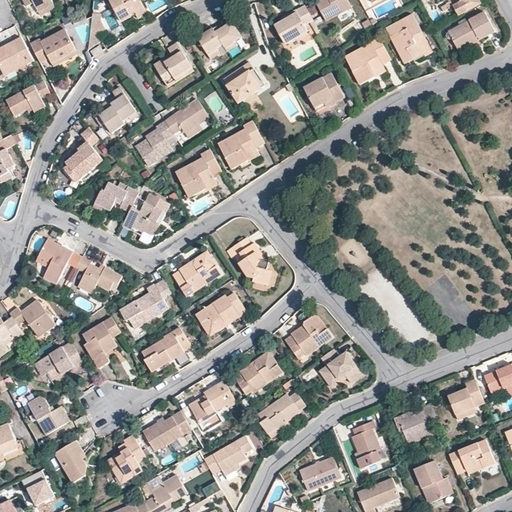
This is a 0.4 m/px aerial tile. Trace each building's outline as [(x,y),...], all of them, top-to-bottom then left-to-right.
[(55,4),(53,0),(52,0),(24,0),(28,7),(35,4),(39,12),(55,4)] [(144,6),(140,0),(111,0),(122,21),(132,16),(130,13),(135,11),(144,6)] [(320,0),(317,2),(327,20),(352,7),(348,0),(320,0)] [(360,0),(365,9),(372,5),(369,0),(360,0)] [(464,0),(465,0),(454,6),(458,15),(481,3),(479,0),(464,0)] [(57,8),(55,4),(39,12),(41,16),(57,8)] [(296,10),(298,13),(283,21),(275,25),(285,44),(308,31),(305,25),(313,21),(305,5),(296,10)] [(282,17),(283,21),(298,13),(296,10),(282,17)] [(78,15),(80,21),(88,18),(86,12),(78,15)] [(450,31),(459,48),(479,37),(481,40),(497,32),(486,12),(450,31)] [(98,14),(93,14),(91,35),(98,35),(106,30),(101,21),(102,14),(98,14)] [(392,38),(396,36),(404,51),(400,53),(406,63),(414,59),(413,55),(423,50),(425,54),(426,56),(433,52),(414,15),(387,28),(392,38)] [(221,54),(218,49),(224,45),(228,52),(239,45),(236,41),(242,37),(241,36),(232,21),(222,27),(220,24),(208,31),(210,34),(206,36),(205,33),(203,30),(196,34),(201,42),(212,59),(221,54)] [(77,51),(67,30),(43,42),(41,40),(32,44),(42,64),(50,59),(53,64),(76,51),(77,51)] [(400,53),(404,51),(396,36),(392,38),(400,53)] [(0,79),(7,76),(4,72),(23,62),(25,66),(35,61),(22,37),(0,48),(0,79)] [(376,76),(375,73),(386,67),(384,64),(393,60),(380,37),(371,42),(372,44),(347,57),(356,76),(361,84),(368,80),(376,76)] [(481,40),(479,37),(459,48),(461,51),(481,40)] [(175,58),(177,61),(174,64),(171,61),(158,69),(166,82),(174,77),(177,80),(195,69),(179,45),(170,50),(175,58)] [(425,54),(423,50),(413,55),(414,59),(425,54)] [(7,76),(8,79),(27,70),(25,66),(23,62),(4,72),(7,76)] [(226,79),(229,84),(243,106),(268,90),(262,81),(251,62),(226,79)] [(375,73),(376,76),(387,71),(386,67),(375,73)] [(177,80),(174,77),(166,82),(170,88),(197,72),(195,69),(177,80)] [(305,87),(316,107),(335,97),(337,102),(346,97),(332,72),(305,87)] [(110,86),(121,86),(121,75),(110,75),(110,86)] [(15,116),(28,109),(33,107),(34,110),(35,112),(46,107),(46,105),(42,98),(52,94),(45,80),(6,100),(15,116)] [(111,133),(126,124),(124,121),(137,112),(122,89),(115,93),(117,96),(105,104),(109,110),(97,118),(102,126),(106,124),(111,133)] [(337,102),(335,97),(316,107),(319,111),(337,102)] [(183,129),(186,134),(200,125),(209,119),(198,101),(166,122),(175,135),(183,129)] [(139,115),(137,112),(124,121),(126,124),(139,115)] [(250,161),(248,158),(259,151),(258,148),(266,144),(254,121),(246,126),(247,130),(221,145),(234,169),(242,166),(250,161)] [(147,138),(148,140),(151,143),(139,151),(149,166),(173,150),(170,146),(166,140),(175,135),(166,122),(158,128),(159,130),(147,138)] [(186,134),(189,138),(202,128),(200,125),(186,134)] [(89,143),(87,145),(67,162),(70,166),(81,179),(103,160),(92,146),(99,139),(89,127),(81,134),(83,137),(89,143)] [(178,140),(175,135),(166,140),(170,146),(178,140)] [(0,179),(1,181),(13,174),(12,170),(15,168),(14,166),(15,165),(10,156),(7,149),(8,149),(3,140),(0,141),(0,179)] [(151,143),(148,140),(137,148),(139,151),(151,143)] [(248,158),(250,161),(261,155),(259,151),(248,158)] [(204,158),(206,162),(179,176),(193,202),(201,198),(210,193),(209,190),(219,185),(215,177),(224,173),(213,153),(204,158)] [(77,182),(81,179),(70,166),(67,169),(77,182)] [(111,211),(116,202),(118,198),(124,202),(122,206),(121,208),(130,212),(133,208),(141,193),(121,183),(119,186),(110,182),(106,190),(103,189),(96,203),(103,207),(111,211)] [(220,188),(219,185),(209,190),(210,193),(220,188)] [(172,206),(152,195),(142,213),(133,208),(130,212),(123,226),(133,232),(135,229),(144,234),(148,227),(158,233),(162,225),(159,223),(164,214),(167,216),(172,206)] [(239,254),(241,253),(245,260),(240,263),(249,276),(255,277),(254,282),(268,286),(272,270),(268,269),(270,260),(264,258),(260,257),(257,253),(260,251),(256,244),(253,245),(247,237),(234,246),(239,254)] [(40,256),(53,262),(50,268),(45,277),(58,284),(69,263),(74,253),(50,239),(40,256)] [(208,252),(195,261),(195,266),(190,269),(185,267),(180,270),(181,272),(175,276),(187,295),(193,291),(195,293),(223,275),(208,252)] [(77,267),(83,257),(74,253),(69,263),(77,267)] [(50,268),(53,262),(40,256),(38,261),(50,268)] [(77,268),(86,274),(80,284),(93,292),(97,285),(109,292),(114,284),(118,286),(122,278),(106,269),(104,272),(99,269),(91,265),(92,262),(83,256),(83,257),(77,267),(77,268)] [(185,267),(190,269),(195,266),(195,261),(185,267)] [(151,292),(152,295),(140,303),(139,301),(121,312),(127,321),(130,319),(134,326),(142,321),(144,324),(156,316),(169,307),(165,300),(173,295),(166,282),(157,287),(155,283),(148,287),(151,292)] [(91,296),(93,292),(80,284),(78,288),(91,296)] [(246,312),(233,291),(196,314),(209,335),(214,333),(224,326),(224,322),(230,319),(233,320),(234,320),(246,312)] [(152,295),(151,292),(139,301),(140,303),(152,295)] [(17,325),(24,320),(28,325),(37,337),(53,325),(36,301),(20,313),(17,309),(9,314),(12,318),(14,321),(17,325)] [(305,326),(307,329),(302,331),(298,331),(292,335),(293,337),(286,341),(298,357),(301,356),(305,353),(307,355),(333,337),(327,329),(326,330),(316,315),(312,318),(305,323),(305,326)] [(106,352),(104,349),(108,347),(109,350),(117,345),(117,344),(112,336),(121,331),(112,316),(83,334),(88,343),(84,345),(98,368),(108,362),(109,360),(110,358),(106,352)] [(3,324),(5,327),(14,321),(12,318),(3,324)] [(6,346),(3,342),(11,336),(14,340),(15,342),(24,335),(21,331),(17,325),(14,321),(5,327),(3,324),(0,320),(0,352),(7,348),(6,346)] [(28,325),(24,320),(17,325),(21,331),(28,325)] [(163,333),(165,338),(143,351),(147,358),(145,359),(152,371),(156,369),(173,359),(171,356),(175,353),(177,356),(184,352),(185,352),(185,350),(192,346),(181,327),(171,333),(169,330),(163,333)] [(14,340),(11,336),(3,342),(6,346),(14,340)] [(62,373),(60,370),(72,363),(74,366),(83,362),(72,342),(54,352),(35,363),(42,375),(48,372),(52,379),(62,373)] [(0,352),(0,359),(10,353),(7,348),(0,352)] [(339,377),(343,374),(344,375),(348,373),(354,381),(363,375),(348,353),(340,357),(335,349),(322,357),(328,366),(321,370),(331,387),(341,381),(339,377)] [(255,360),(254,365),(251,368),(249,368),(246,368),(245,367),(233,375),(245,394),(252,389),(254,392),(283,372),(268,351),(263,354),(255,360)] [(189,358),(185,352),(184,352),(177,356),(181,363),(189,358)] [(249,368),(251,368),(254,365),(255,360),(245,367),(246,368),(249,368)] [(74,366),(72,363),(60,370),(62,373),(74,366)] [(492,394),(507,388),(511,386),(511,365),(485,376),(492,394)] [(341,381),(342,382),(348,378),(351,383),(354,381),(348,373),(344,375),(343,374),(339,377),(341,381)] [(468,414),(466,409),(475,405),(485,401),(476,380),(468,383),(470,389),(471,393),(467,394),(465,390),(449,397),(458,418),(468,414)] [(217,412),(216,410),(227,404),(228,407),(237,402),(231,392),(224,381),(205,392),(206,394),(209,399),(202,403),(200,398),(190,404),(196,416),(200,422),(217,412)] [(289,421),(286,417),(289,415),(291,418),(300,412),(299,410),(307,405),(297,392),(290,396),(287,393),(278,400),(259,413),(264,420),(260,422),(268,433),(276,427),(278,429),(289,421)] [(209,399),(206,394),(200,398),(202,403),(209,399)] [(62,406),(58,408),(52,411),(49,406),(52,405),(46,396),(41,395),(28,402),(32,409),(47,434),(71,421),(62,406)] [(49,406),(52,411),(58,408),(55,403),(52,405),(49,406)] [(424,410),(416,413),(411,415),(410,412),(395,419),(399,428),(403,427),(406,434),(410,445),(434,435),(429,422),(438,419),(432,403),(422,407),(424,410)] [(466,409),(468,414),(478,410),(475,405),(466,409)] [(189,406),(183,409),(188,418),(193,416),(189,406)] [(155,451),(167,444),(183,434),(192,429),(181,411),(173,416),(165,420),(159,424),(158,422),(143,431),(155,451)] [(355,433),(352,435),(360,456),(357,457),(361,468),(373,463),(381,460),(377,449),(381,448),(372,426),(375,425),(372,420),(353,428),(355,433)] [(8,424),(1,428),(0,428),(0,451),(16,444),(8,424)] [(119,447),(122,452),(124,455),(118,459),(116,456),(108,461),(116,475),(124,471),(126,474),(132,471),(134,474),(142,469),(137,461),(146,456),(134,435),(124,441),(126,444),(119,447)] [(253,449),(245,435),(213,453),(222,471),(223,472),(239,463),(247,458),(244,453),(253,449)] [(497,462),(488,438),(449,454),(457,474),(467,470),(482,464),(483,467),(497,462)] [(86,474),(87,466),(83,459),(86,457),(77,440),(55,452),(73,482),(86,474)] [(0,451),(0,455),(18,448),(16,444),(0,451)] [(222,471),(213,453),(204,459),(214,476),(222,471)] [(341,476),(333,456),(300,470),(308,489),(341,476)] [(416,467),(424,487),(428,486),(434,501),(455,492),(448,476),(445,478),(437,459),(416,467)] [(223,472),(225,475),(240,466),(239,463),(223,472)] [(483,467),(482,464),(467,470),(469,473),(483,467)] [(56,497),(43,471),(23,481),(28,490),(30,489),(38,506),(56,497)] [(132,471),(126,474),(124,471),(116,475),(120,482),(134,474),(132,471)] [(222,472),(215,476),(224,490),(231,485),(222,472)] [(159,511),(174,504),(173,501),(171,498),(180,493),(182,496),(189,492),(178,473),(164,481),(165,484),(152,490),(155,496),(145,500),(149,508),(150,511),(159,511)] [(398,488),(393,477),(376,484),(359,490),(367,511),(373,511),(378,510),(376,506),(401,496),(398,488)] [(430,502),(434,501),(428,486),(424,487),(430,502)] [(182,496),(180,493),(171,498),(173,501),(182,496)] [(145,500),(135,504),(135,502),(112,511),(150,511),(149,508),(145,500)] [(16,511),(10,502),(0,506),(0,511),(16,511)]
